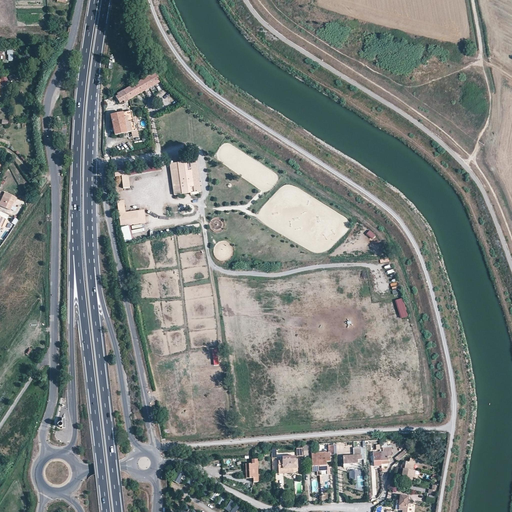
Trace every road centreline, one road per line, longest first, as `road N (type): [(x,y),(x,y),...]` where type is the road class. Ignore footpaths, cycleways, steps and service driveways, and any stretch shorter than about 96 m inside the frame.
road 1 (unclassified): [(79,0),(46,110),(54,280),(51,402),(42,437)]
road 2 (residential): [(153,451),(102,179),(103,163),(157,154),(152,113)]
road 3 (primary): [(90,271),(89,110),(105,0)]
road 4 (primary): [(95,0),(79,110),(78,256)]
road 5 (primary): [(78,256),(105,511)]
road 6 (primary): [(117,511),(90,271)]
road 7 (primary): [(78,256),(71,273),(75,431),(64,456)]
road 8 (primary): [(141,448),(132,440),(112,332),(90,271)]
road 9 (residential): [(159,460),(181,460),(268,508),(302,510)]
